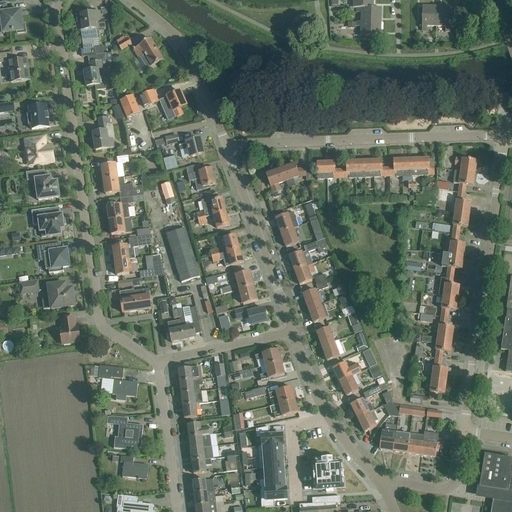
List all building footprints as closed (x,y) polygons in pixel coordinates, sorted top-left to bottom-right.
[(373,8),(373,0),(352,0),(352,8),(373,8)] [(7,13),(5,4),(0,4),(0,18),(1,18),(3,34),(17,32),(17,34),(26,33),(25,24),(23,24),(22,17),(19,17),(18,11),(7,13)] [(436,27),(437,7),(423,7),(422,32),(427,32),(427,27),(436,27)] [(451,7),(437,7),(436,27),(446,27),(445,32),(450,32),(451,7)] [(373,8),(352,8),(353,9),(355,9),(355,14),(361,14),(360,22),(381,23),(382,8),(373,8)] [(88,57),(96,55),(95,49),(94,49),(92,38),(98,38),(97,29),(105,28),(104,21),(96,22),(95,13),(81,15),(76,16),(78,23),(83,23),(84,30),(81,31),(84,47),(85,47),(85,50),(81,50),(82,57),(88,57)] [(381,23),(360,22),(356,22),(356,27),(361,27),(361,36),(381,37),(381,23)] [(128,39),(118,45),(122,52),(132,46),(128,39)] [(151,68),(155,66),(163,60),(151,39),(133,50),(139,60),(145,56),(151,68)] [(13,53),(3,54),(0,54),(0,63),(9,62),(11,83),(30,81),(29,71),(27,71),(27,66),(28,66),(27,59),(14,61),(13,53)] [(106,54),(96,55),(88,57),(89,63),(91,71),(85,72),(87,87),(95,86),(96,91),(106,90),(104,75),(99,76),(98,68),(102,68),(102,70),(102,69),(101,61),(107,60),(106,54)] [(140,97),(141,99),(145,108),(158,102),(153,91),(140,97)] [(180,92),(160,101),(169,121),(182,115),(180,109),(186,106),(180,92)] [(121,102),(124,110),(127,119),(140,114),(133,97),(121,102)] [(32,130),(40,129),(49,128),(48,120),(49,120),(48,114),(46,106),(29,108),(29,113),(27,113),(29,126),(31,125),(32,130)] [(118,106),(112,108),(116,116),(121,113),(118,106)] [(100,132),(93,133),(96,151),(109,149),(114,148),(113,140),(108,140),(106,131),(105,125),(110,124),(109,118),(99,119),(100,132)] [(178,136),(166,139),(167,145),(179,142),(178,136)] [(48,163),(55,162),(53,145),(47,146),(45,137),(24,140),(26,150),(29,150),(31,166),(48,164),(48,163)] [(190,158),(194,157),(204,154),(200,139),(187,143),(179,145),(180,151),(188,149),(190,158)] [(104,181),(124,178),(122,164),(129,163),(128,156),(127,157),(126,157),(117,158),(118,164),(102,166),(104,181)] [(175,156),(164,159),(167,171),(178,168),(175,156)] [(461,172),(475,174),(477,161),(463,159),(463,160),(456,159),(455,165),(462,166),(461,172)] [(412,160),(402,161),(403,177),(412,177),(412,160)] [(421,160),(412,160),(412,177),(421,177),(421,160)] [(421,177),(428,176),(435,176),(434,167),(430,167),(430,160),(421,160),(421,177)] [(389,178),(388,169),(383,169),(382,161),(373,162),(374,178),(389,178)] [(403,177),(402,161),(393,161),(394,168),(388,169),(389,178),(403,177)] [(346,170),(341,170),(341,180),(356,179),(355,162),(346,163),(346,170)] [(365,179),(364,162),(355,162),(356,179),(365,179)] [(373,162),(364,162),(365,179),(374,178),(373,162)] [(317,164),(317,175),(317,181),(327,180),(326,163),(317,164)] [(327,180),(333,180),(341,180),(341,170),(335,171),(335,163),(326,163),(327,180)] [(280,170),(285,183),(299,177),(306,177),(306,169),(297,170),(295,164),(280,170)] [(210,189),(209,186),(215,185),(212,170),(199,173),(198,166),(186,169),(189,182),(195,181),(197,192),(210,189)] [(285,183),(280,170),(266,175),(270,187),(271,187),(273,194),(280,191),(278,185),(285,183)] [(45,178),(44,171),(26,173),(27,182),(32,181),(34,190),(37,190),(38,201),(60,198),(59,192),(59,188),(58,182),(52,183),(51,178),(45,178)] [(475,174),(461,172),(458,193),(465,194),(466,186),(473,187),(475,174)] [(126,191),(124,178),(104,181),(106,195),(119,193),(120,199),(132,197),(144,195),(143,189),(131,191),(131,190),(126,191)] [(183,183),(177,185),(179,193),(186,191),(183,183)] [(439,191),(438,200),(453,203),(454,193),(439,191)] [(458,193),(455,214),(469,216),(471,203),(464,202),(465,194),(458,193)] [(213,216),(226,212),(223,199),(219,200),(217,194),(206,197),(207,200),(201,201),(204,212),(197,214),(198,220),(206,218),(213,216)] [(110,222),(123,220),(129,219),(127,204),(107,207),(110,222)] [(63,218),(62,215),(50,217),(49,209),(32,212),(34,226),(40,226),(41,232),(42,238),(47,237),(47,238),(61,236),(60,230),(64,229),(64,226),(66,224),(65,219),(63,218)] [(230,226),(226,212),(213,216),(217,229),(230,226)] [(281,234),(299,228),(294,213),(276,219),(281,234)] [(469,216),(455,214),(452,235),(459,235),(460,227),(468,228),(469,216)] [(123,220),(110,222),(111,236),(131,233),(130,227),(124,228),(123,220)] [(435,224),(434,230),(449,232),(450,226),(435,224)] [(299,228),(281,234),(286,248),(296,245),(299,243),(294,230),(299,228)] [(185,229),(167,235),(182,283),(200,278),(185,229)] [(12,235),(12,242),(20,241),(19,234),(12,235)] [(452,235),(449,255),(463,257),(465,245),(458,244),(459,235),(452,235)] [(150,236),(138,238),(128,239),(129,245),(113,248),(115,262),(129,260),(135,259),(134,249),(151,246),(150,236)] [(227,253),(240,250),(236,236),(223,240),(227,253)] [(307,253),(318,249),(316,242),(304,246),(307,253)] [(67,249),(61,250),(60,244),(37,247),(38,256),(44,255),(46,270),(49,270),(49,274),(64,272),(63,268),(70,267),(67,249)] [(0,257),(19,255),(18,249),(0,250),(0,257)] [(243,263),(240,250),(227,253),(230,266),(243,263)] [(295,272),(307,268),(302,253),(289,257),(295,272)] [(448,268),(447,276),(454,277),(455,269),(462,270),(463,257),(449,255),(447,268),(448,268)] [(155,271),(156,278),(165,276),(161,256),(153,257),(155,271)] [(332,259),(326,261),(330,270),(335,268),(332,259)] [(130,268),(129,260),(115,262),(117,276),(137,273),(136,267),(130,268)] [(406,263),(405,270),(420,272),(421,265),(406,263)] [(312,266),(307,268),(295,272),(300,286),(312,282),(310,275),(315,274),(312,266)] [(155,271),(140,273),(140,280),(156,278),(155,271)] [(240,291),(254,287),(250,273),(236,276),(240,291)] [(317,284),(326,281),(327,281),(324,275),(315,278),(317,284)] [(454,277),(447,276),(446,279),(441,278),(439,296),(443,297),(458,299),(459,286),(452,285),(454,277)] [(207,286),(217,284),(218,283),(216,277),(205,279),(207,286)] [(511,278),(511,279),(502,350),(501,350),(509,351),(506,372),(511,373),(511,278)] [(38,281),(37,281),(19,283),(19,284),(20,284),(21,295),(39,292),(37,281),(38,281)] [(326,281),(317,284),(320,291),(328,288),(326,281)] [(50,299),(42,301),(43,310),(51,309),(51,310),(75,307),(75,305),(77,304),(76,298),(74,298),(73,289),(67,290),(66,284),(48,286),(50,299)] [(342,284),(337,286),(341,295),(346,293),(342,284)] [(222,288),(224,295),(231,293),(230,286),(222,288)] [(258,301),(254,287),(240,291),(243,304),(258,301)] [(134,292),(137,312),(151,310),(148,289),(134,292)] [(134,292),(134,290),(123,292),(124,299),(121,300),(123,314),(137,312),(134,292)] [(308,309),(321,305),(315,291),(303,295),(308,309)] [(351,307),(347,296),(340,298),(344,310),(351,307)] [(443,297),(441,318),(448,319),(449,311),(456,312),(458,299),(443,297)] [(162,315),(167,314),(165,302),(159,303),(162,315)] [(321,305),(308,309),(314,324),(326,320),(321,305)] [(225,306),(215,309),(217,316),(227,313),(225,306)] [(420,314),(422,314),(434,316),(435,316),(437,308),(421,306),(420,314)] [(189,309),(193,324),(199,322),(196,307),(189,309)] [(250,318),(252,327),(267,323),(264,309),(249,313),(247,308),(235,311),(236,317),(239,316),(240,321),(250,318)] [(183,309),(177,310),(179,318),(179,321),(184,341),(196,338),(193,326),(187,327),(185,317),(183,309)] [(422,314),(421,321),(420,328),(432,330),(434,316),(422,314)] [(355,315),(349,318),(352,328),(358,325),(355,315)] [(76,328),(74,317),(61,319),(63,329),(60,330),(62,345),(64,345),(64,346),(71,345),(71,344),(80,343),(78,327),(76,328)] [(227,317),(219,319),(221,327),(229,325),(227,317)] [(441,318),(438,339),(452,341),(454,328),(447,327),(448,319),(441,318)] [(184,341),(179,321),(168,323),(172,344),(184,341)] [(322,347),(334,343),(329,328),(317,333),(322,347)] [(357,336),(361,345),(356,347),(358,351),(368,347),(362,334),(357,336)] [(452,341),(438,339),(435,358),(442,359),(443,352),(450,353),(452,341)] [(334,343),(322,347),(327,362),(339,357),(334,343)] [(265,367),(281,363),(278,350),(262,354),(263,355),(255,356),(257,362),(264,360),(265,367)] [(351,378),(352,379),(368,371),(364,364),(364,363),(361,357),(354,360),(357,367),(348,371),(345,364),(333,369),(340,383),(351,378)] [(432,380),(446,382),(448,369),(441,369),(442,362),(435,361),(432,380)] [(237,372),(235,362),(229,364),(231,373),(237,372)] [(281,363),(265,367),(267,375),(260,376),(261,381),(269,379),(269,380),(285,375),(281,363)] [(100,367),(99,379),(110,381),(111,381),(111,378),(123,380),(123,376),(124,369),(100,367)] [(180,383),(193,381),(191,369),(178,371),(180,383)] [(358,391),(352,379),(351,378),(340,383),(347,397),(358,391)] [(202,380),(193,381),(180,383),(181,395),(194,394),(194,387),(202,385),(202,380)] [(446,382),(432,380),(430,400),(437,401),(437,394),(445,395),(446,382)] [(114,381),(113,396),(116,396),(116,401),(126,402),(126,397),(134,398),(135,391),(137,391),(138,384),(114,381)] [(252,391),(254,398),(266,395),(264,388),(252,391)] [(279,405),(295,401),(292,388),(276,392),(276,393),(269,395),(270,400),(278,398),(279,405)] [(380,393),(377,388),(364,394),(366,400),(380,393)] [(252,391),(245,393),(247,400),(254,398),(252,391)] [(201,393),(194,394),(181,395),(183,407),(196,406),(202,405),(201,393)] [(358,419),(370,414),(363,400),(351,406),(358,419)] [(295,401),(279,405),(281,412),(274,414),(275,419),(282,417),(298,413),(295,401)] [(230,416),(228,402),(220,403),(222,417),(230,416)] [(389,417),(398,406),(394,406),(392,403),(384,407),(389,417)] [(196,406),(183,407),(185,419),(197,418),(196,406)] [(400,407),(398,406),(389,417),(398,418),(399,414),(400,407)] [(414,409),(400,407),(399,414),(413,416),(414,409)] [(413,416),(424,418),(425,411),(414,409),(413,416)] [(441,419),(442,413),(428,411),(427,417),(441,419)] [(374,412),(370,414),(358,419),(365,433),(376,427),(374,423),(378,421),(374,412)] [(107,422),(107,425),(119,426),(119,428),(118,438),(115,437),(114,449),(131,451),(132,451),(132,450),(132,448),(141,449),(142,440),(140,440),(140,433),(143,433),(143,426),(127,425),(128,420),(128,419),(116,418),(114,417),(113,417),(112,417),(111,417),(110,418),(109,418),(108,418),(107,422)] [(189,439),(210,436),(213,435),(212,429),(201,430),(200,424),(187,426),(189,439)] [(257,437),(262,437),(262,447),(258,448),(283,446),(282,435),(269,436),(269,428),(256,430),(257,437)] [(393,452),(395,440),(387,438),(388,432),(383,432),(382,438),(381,437),(380,450),(393,452)] [(423,444),(422,456),(436,458),(437,447),(437,445),(438,439),(439,435),(425,433),(423,444)] [(396,434),(395,440),(393,452),(408,454),(410,442),(411,436),(396,434)] [(210,436),(189,439),(191,451),(211,448),(210,436)] [(423,444),(410,442),(408,454),(422,456),(423,444)] [(283,446),(258,448),(259,459),(283,457),(282,447),(283,447),(283,446)] [(213,460),(211,448),(191,451),(192,463),(211,460),(213,460)] [(511,511),(511,459),(485,455),(479,488),(495,490),(491,511),(511,511)] [(123,478),(139,480),(147,480),(145,480),(146,473),(148,473),(149,466),(132,464),(133,459),(134,459),(134,458),(121,457),(120,463),(124,464),(123,478)] [(227,458),(228,463),(225,463),(227,473),(237,471),(236,457),(227,458)] [(283,457),(259,459),(260,469),(284,468),(283,457)] [(314,482),(315,491),(326,490),(326,492),(333,492),(333,490),(344,489),(343,480),(344,480),(343,472),(342,463),(333,464),(333,459),(322,460),(322,465),(313,465),(314,474),(314,482)] [(211,460),(192,463),(194,475),(207,473),(206,467),(212,466),(211,460)] [(284,468),(260,469),(260,470),(265,470),(265,480),(285,479),(284,468)] [(240,489),(239,484),(238,475),(227,477),(228,485),(231,485),(231,490),(240,489)] [(261,491),(286,489),(285,489),(285,479),(265,480),(266,487),(261,488),(261,491)] [(194,495),(207,493),(206,481),(193,482),(194,495)] [(286,489),(261,491),(261,502),(262,509),(275,508),(274,501),(287,500),(286,489)] [(207,493),(194,495),(196,507),(216,504),(214,492),(207,493)] [(124,497),(119,497),(117,511),(152,511),(154,506),(136,504),(137,499),(138,499),(138,498),(124,497)] [(367,497),(344,497),(344,507),(358,507),(357,500),(367,500),(367,497)]
